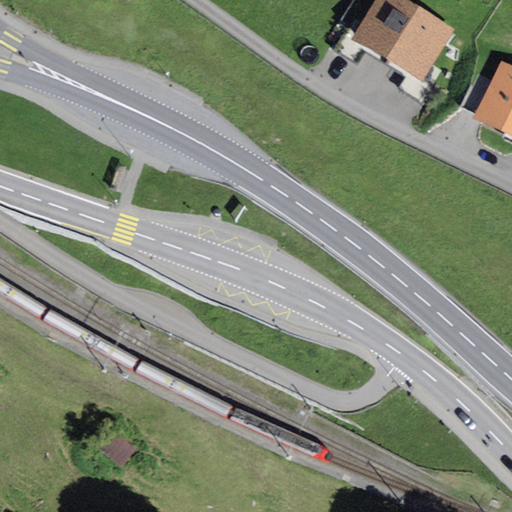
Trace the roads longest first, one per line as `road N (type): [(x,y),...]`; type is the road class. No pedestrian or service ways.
road 1 (primary): [(0,48),(195,140),(370,254),(511,378)]
road 2 (unclassified): [(0,222),(84,275),(327,396),(366,395),(401,353)]
road 3 (tertiary): [(0,186),(241,270),(401,353)]
road 4 (residential): [(511,187),(368,116),(194,0)]
road 5 (tertiary): [(401,353),(511,454)]
